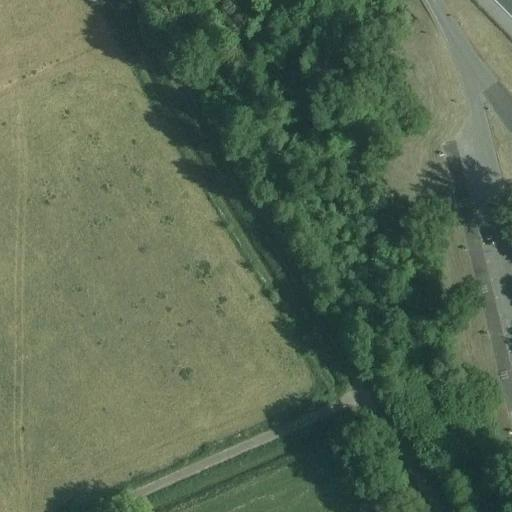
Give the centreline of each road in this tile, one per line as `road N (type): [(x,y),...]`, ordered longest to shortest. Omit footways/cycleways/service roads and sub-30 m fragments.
road 1 (track): [(130,0),(367,395)]
road 2 (unclassified): [(441,511),(367,395),(98,511)]
